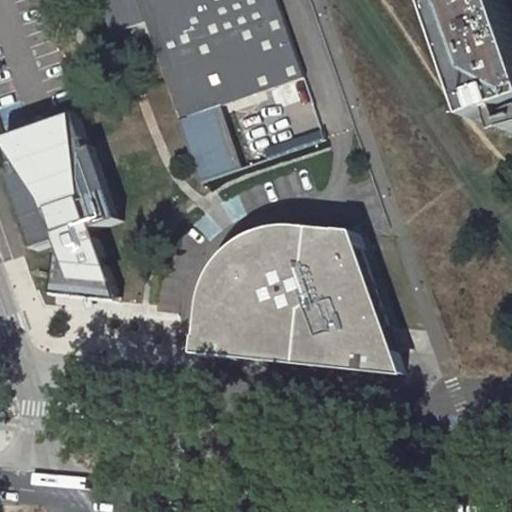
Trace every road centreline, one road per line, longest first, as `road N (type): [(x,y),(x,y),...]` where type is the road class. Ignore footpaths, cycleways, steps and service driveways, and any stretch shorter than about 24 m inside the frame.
road 1 (residential): [(511,398),(456,396),(428,405),(12,361)]
road 2 (tertiary): [(264,511),(66,490)]
road 3 (unclassified): [(66,490),(31,428),(12,361)]
